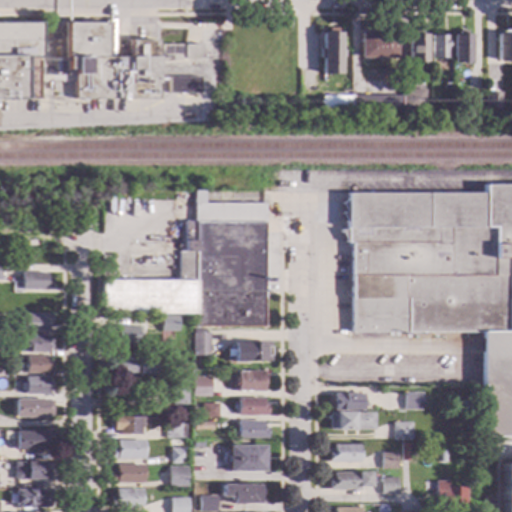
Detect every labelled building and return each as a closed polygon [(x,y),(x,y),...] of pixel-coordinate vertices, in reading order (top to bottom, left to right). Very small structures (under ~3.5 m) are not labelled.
[(0,22),(37,22),(37,99),(0,99),(0,22)] [(106,57),(127,57),(127,40),(155,40),(156,99),(71,99),(71,76),(64,76),(64,22),(106,22),(106,57)] [(339,75),(321,75),(321,32),(339,32),(339,75)] [(396,59),(359,58),(360,33),(396,33),(396,59)] [(470,62),(452,62),(452,34),(470,34),(470,62)] [(511,62),(497,62),(497,34),(511,34),(511,62)] [(426,63),(407,63),(407,35),(426,35),(426,63)] [(448,58),(431,58),(431,36),(448,36),(448,58)] [(200,59),(182,59),(182,44),(200,44),(200,59)] [(166,77),(166,93),(197,93),(197,77),(166,77)] [(424,111),(403,111),(403,89),(424,89),(424,111)] [(482,107),(467,107),(467,93),(482,93),(482,107)] [(501,108),(486,108),(486,93),(500,93),(501,108)] [(401,110),(321,110),(321,96),(401,95),(401,110)] [(511,438),(479,438),(479,356),(479,349),(479,332),(426,332),(349,332),(349,243),(343,242),(338,230),(345,230),(345,224),(339,214),(343,211),(339,204),(344,201),(344,193),(481,193),(481,185),(511,185),(511,438)] [(202,204),(262,204),(263,326),(192,326),(192,314),(99,314),(99,279),(176,279),(176,251),(182,251),(182,221),(192,221),(192,191),(202,191),(202,204)] [(44,276),(48,276),(48,287),(44,287),(44,290),(19,290),(18,273),(44,273),(44,276)] [(50,322),(45,322),(45,332),(16,332),(16,314),(50,314),(50,322)] [(175,331),(158,331),(158,316),(175,316),(175,331)] [(134,344),(108,343),(109,326),(135,326),(134,344)] [(207,333),(206,355),(190,355),(190,333),(207,333)] [(45,353),(22,353),(22,352),(19,352),(19,343),(22,343),(22,335),(45,335),(45,353)] [(268,361),(231,362),(230,343),(267,342),(268,361)] [(45,360),(48,360),(48,369),(44,369),(44,373),(23,373),(23,356),(45,356),(45,360)] [(155,376),(112,376),(112,357),(155,357),(155,376)] [(261,392),(231,392),(231,372),(260,371),(261,392)] [(45,383),(49,383),(49,390),(45,390),(45,395),(22,395),(22,377),(45,377),(45,383)] [(207,396),(189,396),(189,377),(207,377),(207,396)] [(184,405),(168,405),(168,384),(184,384),(184,405)] [(420,410),(401,411),(401,392),(420,392),(420,410)] [(361,411),(331,411),(330,393),(360,393),(361,411)] [(260,399),(260,405),(264,405),(264,416),(234,416),(234,398),(260,399)] [(45,404),(49,404),(49,416),(13,417),(12,399),(45,399),(45,404)] [(215,418),(198,418),(198,403),(215,403),(215,418)] [(371,430),(327,430),(327,413),(371,413),(371,430)] [(136,435),(116,435),(116,430),(110,431),(110,417),(136,416),(136,435)] [(208,429),(191,429),(191,422),(208,421),(208,429)] [(260,421),(260,427),(264,427),(264,439),(234,439),(234,421),(260,421)] [(409,440),(390,440),(390,423),(409,423),(409,440)] [(182,439),(162,439),(161,424),(182,424),(182,439)] [(45,432),(50,432),(50,442),(45,442),(45,451),(13,451),(13,431),(45,431),(45,432)] [(141,458),(108,459),(108,447),(113,447),(113,441),(140,440),(141,458)] [(200,442),(200,450),(191,449),(191,441),(200,442)] [(407,461),(399,461),(399,443),(407,443),(407,461)] [(357,462),(326,463),(326,452),(330,452),(330,445),(357,444),(357,462)] [(262,472),(226,473),(226,446),(261,446),(262,472)] [(182,464),(167,464),(166,448),(182,448),(182,464)] [(395,468),(379,468),(379,452),(394,452),(395,468)] [(44,479),(26,479),(26,484),(19,484),(19,480),(11,480),(11,462),(44,462),(44,479)] [(140,483),(108,483),(108,472),(113,472),(113,465),(140,465),(140,483)] [(511,511),(499,511),(499,465),(511,465),(511,511)] [(368,487),(356,487),(356,490),(327,491),(327,479),(330,479),(330,473),(368,472),(368,487)] [(393,492),(378,493),(377,476),(393,476),(393,492)] [(179,479),(179,488),(165,488),(165,478),(179,479)] [(446,487),(461,488),(461,506),(439,506),(439,496),(433,496),(433,480),(446,480),(446,487)] [(257,490),(258,490),(258,504),(229,504),(229,497),(219,497),(219,484),(257,484),(257,490)] [(49,502),(48,502),(48,508),(13,508),(13,490),(49,490),(49,502)] [(138,490),(138,508),(130,508),(130,509),(122,509),(122,508),(107,508),(107,496),(112,496),(112,490),(138,490)] [(213,511),(196,511),(196,496),(213,497),(213,511)] [(184,511),(184,498),(166,499),(166,511),(184,511)]
